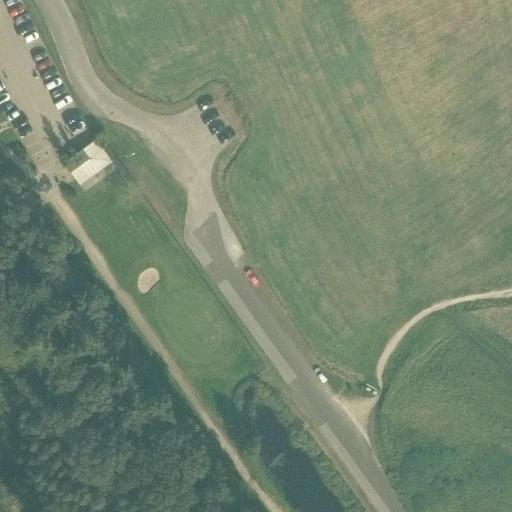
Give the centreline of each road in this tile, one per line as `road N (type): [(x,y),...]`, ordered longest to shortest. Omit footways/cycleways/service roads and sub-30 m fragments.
road 1 (unclassified): [(397,511),(218,275),(198,191),(180,156),(148,128),(108,112),(81,82),(53,0)]
road 2 (track): [(0,152),(61,214),(277,511)]
